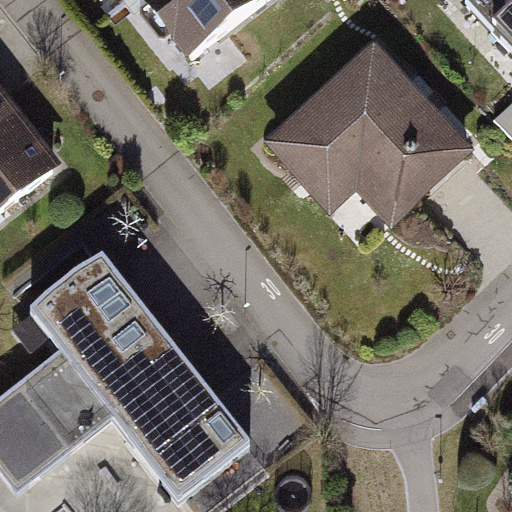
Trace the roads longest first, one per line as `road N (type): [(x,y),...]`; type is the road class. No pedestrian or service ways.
road 1 (residential): [(33,0),(190,209),(354,399),(382,410),(416,404)]
road 2 (residential): [(511,313),(416,404)]
